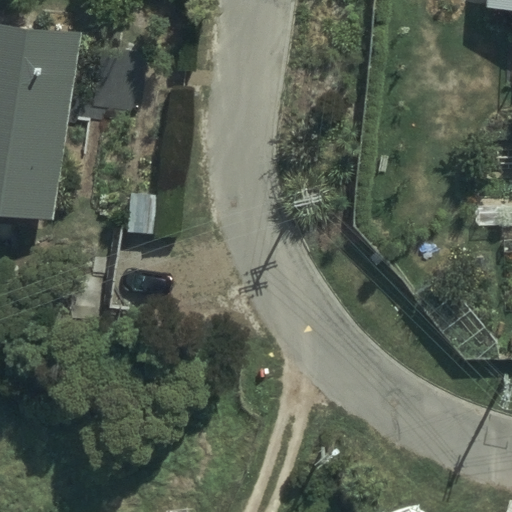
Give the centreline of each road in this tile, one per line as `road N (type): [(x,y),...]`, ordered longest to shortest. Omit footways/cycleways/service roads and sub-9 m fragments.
road 1 (residential): [(511,452),(446,435),(402,408),(337,356),(287,292),(253,220),(241,167),(241,81),(254,0)]
road 2 (track): [(337,356),(294,398),(277,477),(258,511)]
